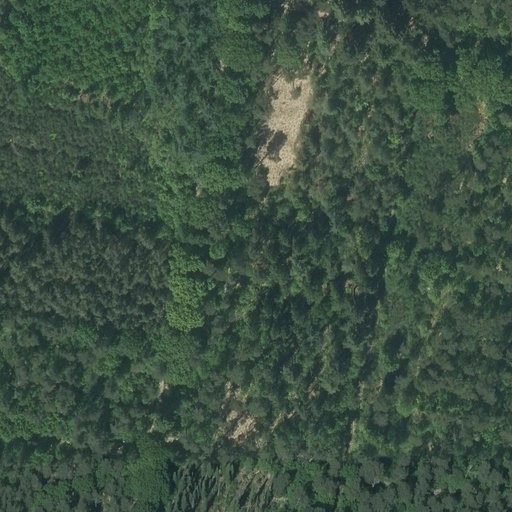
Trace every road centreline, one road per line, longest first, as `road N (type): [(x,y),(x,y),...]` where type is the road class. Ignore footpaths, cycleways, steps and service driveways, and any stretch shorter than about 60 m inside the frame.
road 1 (track): [(238,0),(135,511)]
road 2 (track): [(435,0),(334,511)]
road 3 (track): [(0,434),(149,438),(506,511)]
road 4 (track): [(242,0),(257,17),(511,67)]
road 5 (unknown): [(259,0),(394,25),(409,31),(439,68),(511,82)]
road 6 (track): [(0,295),(169,328)]
